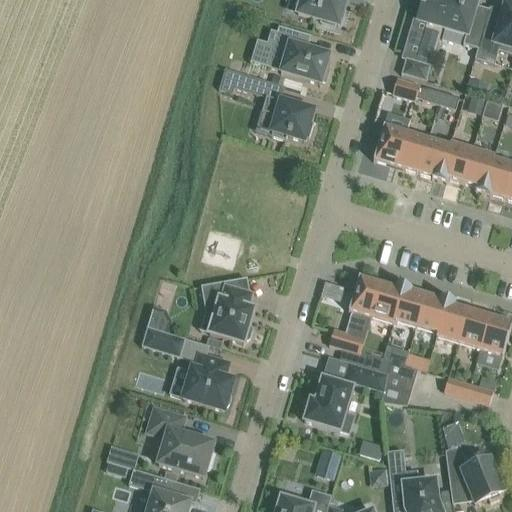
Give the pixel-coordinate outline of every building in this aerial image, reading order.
[(300,0),(303,1),(298,17),(322,24),(321,26),(334,30),(335,28),(339,29),(339,27),(342,28),(345,15),(343,14),(347,3),(342,1),(342,0),(300,0)] [(443,31),(451,0),(422,0),(422,3),(424,3),(417,24),(427,27),(417,60),(433,64),(443,31)] [(451,0),(443,31),(466,38),(463,47),(478,52),(484,30),(490,13),(476,9),(478,0),(451,0)] [(511,52),(511,9),(505,7),(497,34),(484,30),(478,52),(475,62),(495,68),(499,54),(506,56),(507,51),(511,52)] [(311,39),(279,30),(267,70),(282,74),(281,76),(321,88),(322,85),(326,86),(330,72),(326,71),(329,59),(307,53),(311,39)] [(431,69),(407,62),(406,61),(402,78),(426,85),(431,69)] [(225,72),(220,93),(233,97),(235,92),(267,101),(267,100),(281,104),(285,90),(282,89),(270,86),(238,76),(225,72)] [(273,78),(270,86),(282,89),(284,82),(273,78)] [(469,81),(465,95),(484,101),(488,87),(469,81)] [(416,105),(417,101),(420,91),(420,90),(397,83),(393,98),(416,105)] [(438,108),(442,96),(426,91),(426,93),(420,91),(417,101),(438,108)] [(442,96),(438,108),(455,113),(459,101),(442,96)] [(267,101),(262,115),(276,119),(272,135),(273,135),(272,140),(286,144),(287,140),(304,145),(305,142),(309,143),(314,127),(310,126),(313,114),(281,104),(267,100),(267,101)] [(472,100),(467,114),(482,119),(486,104),(472,100)] [(488,104),(483,120),(498,125),(503,108),(488,104)] [(406,136),(385,130),(384,129),(374,164),(375,165),(375,164),(396,170),(406,136)] [(418,177),(428,143),(406,136),(396,170),(418,177)] [(440,184),(450,149),(428,143),(418,177),(432,181),(432,182),(440,184)] [(463,187),(473,153),(451,146),(450,149),(440,184),(447,187),(448,182),(463,187)] [(483,197),(494,163),(495,160),(473,153),(463,187),(477,191),(476,195),(483,197)] [(506,203),(511,182),(511,167),(494,163),(483,197),(491,200),(491,198),(506,203)] [(360,282),(361,281),(359,280),(359,282),(358,284),(354,285),(352,289),(356,292),(355,294),(349,315),(350,316),(350,315),(352,315),(345,337),(334,334),(333,336),(329,349),(360,358),(365,343),(371,321),(381,288),(364,283),(361,282),(360,282)] [(247,344),(250,342),(253,332),(251,330),(249,329),(254,313),(248,311),(252,298),(250,298),(247,282),(201,290),(206,316),(215,319),(209,337),(244,348),(245,343),(247,344)] [(393,328),(404,290),(397,288),(396,292),(381,288),(371,321),(393,328)] [(416,331),(426,298),(412,294),(412,292),(404,290),(393,328),(394,328),(395,325),(416,331)] [(437,341),(448,303),(441,301),(440,302),(426,298),(416,331),(437,338),(436,341),(437,341)] [(459,347),(469,314),(455,310),(456,305),(448,303),(437,341),(459,347)] [(148,331),(169,338),(173,325),(166,313),(154,309),(148,331)] [(481,354),(491,321),(469,314),(459,347),(481,354)] [(491,321),(481,354),(502,360),(502,361),(503,361),(511,331),(511,326),(511,327),(491,321)] [(186,343),(169,338),(148,331),(142,350),(180,362),(186,343)] [(388,378),(414,386),(418,373),(405,369),(408,360),(393,356),(391,365),(388,378)] [(391,365),(368,358),(365,371),(388,378),(391,365)] [(227,368),(200,360),(196,374),(193,372),(184,402),(224,414),(225,412),(228,410),(230,407),(231,403),(231,399),(230,395),(233,384),(223,382),(227,368)] [(388,378),(365,371),(340,364),(339,365),(350,368),(345,383),(335,379),(333,385),(322,382),(316,405),(311,404),(310,407),(305,406),(301,420),(305,421),(304,425),(349,438),(355,419),(348,417),(356,388),(384,397),(386,390),(388,378)] [(411,398),(414,386),(388,378),(386,390),(411,398)] [(466,402),(470,389),(448,382),(444,395),(466,402)] [(489,409),(493,396),(470,389),(466,402),(489,409)] [(408,409),(411,398),(386,390),(384,397),(383,406),(408,409)] [(186,421),(154,411),(146,437),(166,442),(164,448),(160,447),(156,461),(160,462),(158,468),(204,482),(206,473),(211,473),(215,458),(212,456),(214,447),(181,437),(186,421)] [(407,412),(405,430),(440,435),(437,416),(407,412)] [(445,451),(463,446),(457,426),(440,430),(445,451)] [(377,463),(381,450),(362,443),(357,456),(377,463)] [(500,497),(504,495),(491,462),(477,468),(475,465),(473,463),(470,462),(467,462),(464,463),(458,449),(446,455),(451,493),(468,491),(475,508),(488,502),(490,506),(502,501),(500,497)] [(315,478),(335,483),(340,458),(320,454),(315,478)] [(418,475),(406,476),(403,454),(387,456),(393,511),(404,511),(406,511),(439,511),(437,505),(435,485),(419,486),(418,475)] [(110,466),(107,475),(126,481),(128,471),(110,466)] [(183,488),(134,473),(129,489),(153,496),(148,511),(145,511),(144,511),(144,510),(143,510),(142,511),(188,511),(190,506),(179,502),(183,488)] [(386,473),(369,474),(371,491),(388,489),(386,473)] [(328,511),(329,510),(332,500),(312,494),(307,509),(296,506),(298,502),(283,498),(282,501),(281,501),(278,511),(328,511)]
